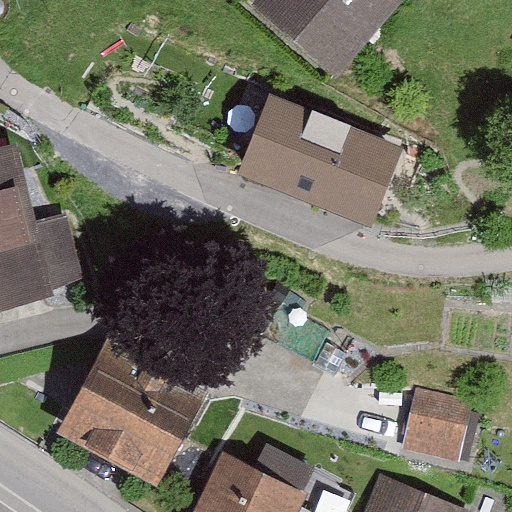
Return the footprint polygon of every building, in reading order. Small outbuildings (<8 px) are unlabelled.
[(396,8),(386,0),(262,0),(242,24),(320,93),(396,8)] [(278,110),(251,181),(371,226),(398,156),(278,110)] [(14,157),(0,159),(0,311),(74,297),(59,222),(28,228),(14,157)] [(186,407),(98,358),(54,437),(142,486),(186,407)] [(468,396),(412,386),(400,453),(456,463),(468,396)] [(252,477),(217,460),(190,511),(298,511),(286,506),(299,479),(261,459),(252,477)] [(462,511),(380,482),(369,511),(462,511)]
